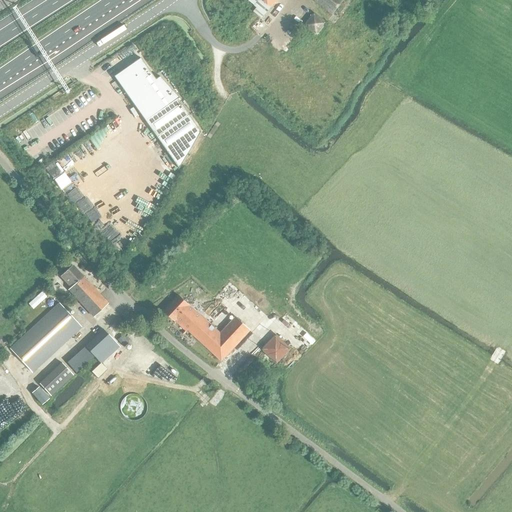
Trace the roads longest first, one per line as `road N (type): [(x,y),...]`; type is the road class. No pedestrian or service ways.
road 1 (unclassified): [(0,109),(171,0)]
road 2 (motorway): [(0,77),(112,0)]
